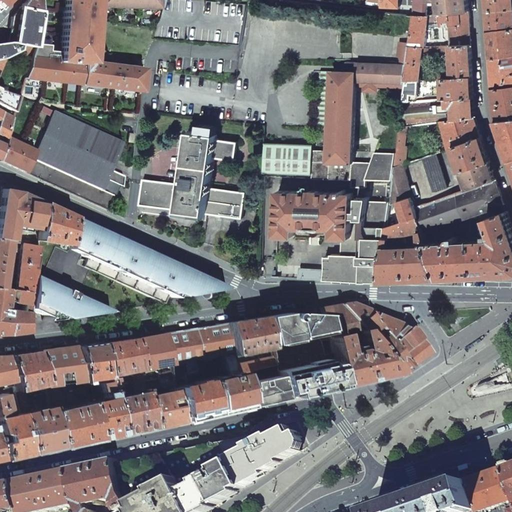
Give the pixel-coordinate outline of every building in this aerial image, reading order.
[(25,0),(20,7),(18,18),(15,29),(13,41),(7,42),(0,43),(0,58),(1,58),(3,58),(11,54),(17,51),(19,44),(34,47),(35,44),(40,14),(40,10),(40,0),(25,0)] [(0,0),(0,6),(2,8),(9,0),(0,0)] [(30,58),(24,78),(51,81),(140,92),(144,69),(91,62),(97,7),(157,9),(157,0),(65,0),(60,47),(35,44),(34,47),(30,58)] [(414,0),(414,15),(427,14),(428,4),(427,0),(414,0)] [(438,5),(439,13),(470,10),(468,0),(435,0),(436,2),(438,1),(438,5)] [(511,0),(487,0),(488,11),(511,7),(511,0)] [(489,26),(489,31),(511,28),(511,7),(488,11),(489,26)] [(439,13),(440,22),(450,21),(451,42),(452,42),(451,46),(471,44),(471,40),(470,10),(439,13)] [(429,14),(427,29),(431,30),(431,26),(440,25),(440,22),(439,13),(429,14)] [(414,15),(410,45),(424,46),(425,46),(427,29),(429,14),(427,14),(414,15)] [(11,17),(9,28),(15,29),(18,18),(11,17)] [(491,53),(491,58),(511,54),(511,28),(489,31),(491,53)] [(17,51),(11,54),(30,58),(34,47),(19,44),(17,51)] [(450,46),(452,72),(447,72),(447,73),(447,78),(473,76),(472,62),(471,44),(451,46),(450,46)] [(423,52),(424,46),(410,45),(408,64),(406,81),(419,80),(420,80),(423,52)] [(492,72),(493,89),(511,86),(511,54),(491,58),(492,72)] [(0,104),(13,112),(19,96),(0,89),(0,63),(3,58),(1,58),(0,58),(0,104)] [(357,81),(406,82),(406,81),(408,64),(348,62),(342,66),(342,71),(358,72),(357,81)] [(342,71),(333,71),(331,129),(331,150),(315,150),(314,174),(314,178),(352,179),(353,161),(355,161),(357,81),(358,72),(342,71)] [(331,129),(333,71),(321,71),(319,129),(331,129)] [(443,99),(474,96),(474,95),(473,76),(447,78),(441,78),(443,99)] [(406,82),(403,102),(416,101),(416,95),(419,95),(419,80),(406,81),(406,82)] [(511,86),(493,89),(496,105),(498,121),(511,119),(511,86)] [(453,110),(458,110),(458,119),(475,116),(475,103),(474,96),(443,99),(439,99),(440,112),(447,111),(453,110)] [(439,99),(416,101),(403,102),(400,127),(407,126),(442,121),(448,120),(447,111),(440,112),(439,99)] [(448,120),(458,119),(458,110),(453,110),(447,111),(448,120)] [(0,134),(5,137),(11,118),(0,111),(0,134)] [(31,158),(101,190),(110,170),(122,143),(53,111),(34,151),(31,158)] [(442,121),(450,148),(454,147),(482,137),(477,121),(475,116),(458,119),(448,120),(442,121)] [(511,119),(498,121),(500,128),(511,160),(511,159),(511,119)] [(397,153),(395,167),(403,164),(404,161),(406,161),(408,146),(405,146),(407,126),(400,127),(397,153)] [(144,179),(141,204),(147,205),(190,210),(202,212),(202,220),(207,220),(208,212),(244,217),(245,206),(247,192),(211,187),(215,156),(236,159),(239,142),(217,139),(218,134),(190,131),(183,184),(144,179)] [(20,144),(5,137),(3,145),(0,153),(0,160),(6,164),(10,166),(20,144)] [(454,147),(462,171),(490,160),(489,158),(482,137),(454,147)] [(265,172),(314,174),(315,150),(314,150),(314,144),(265,142),(265,172)] [(34,151),(20,144),(10,166),(17,169),(25,172),(31,158),(34,151)] [(395,167),(397,153),(375,152),(373,162),(355,161),(353,161),(352,179),(354,179),(354,186),(360,186),(360,190),(366,190),(366,186),(367,187),(368,179),(393,180),(395,167)] [(422,158),(434,192),(438,191),(448,188),(436,153),(422,158)] [(101,190),(31,158),(25,172),(106,210),(112,195),(111,195),(116,184),(119,186),(122,186),(123,176),(110,170),(101,190)] [(462,171),(468,189),(497,179),(492,166),(490,160),(462,171)] [(393,180),(390,205),(399,202),(405,221),(419,216),(417,207),(417,206),(403,164),(395,167),(393,180)] [(457,193),(465,218),(505,204),(497,179),(468,189),(457,193)] [(0,239),(7,241),(20,243),(36,247),(37,241),(43,203),(17,191),(17,193),(16,193),(10,192),(10,190),(1,188),(0,195),(0,239)] [(344,189),(344,192),(279,191),(278,235),(295,235),(295,226),(335,227),(335,236),(344,236),(353,236),(353,210),(354,198),(355,198),(355,195),(354,195),(354,193),(346,192),(346,189),(344,189)] [(419,216),(425,232),(465,218),(457,193),(430,202),(425,203),(417,206),(417,207),(419,216)] [(325,279),(363,281),(363,280),(370,281),(370,280),(373,280),(375,263),(382,264),(387,226),(388,226),(390,205),(390,201),(370,201),(370,197),(366,197),(359,197),(359,210),(353,210),(353,236),(344,236),(344,254),(333,254),(332,256),(326,256),(326,268),(325,279)] [(43,203),(37,241),(69,246),(73,217),(66,213),(43,203)] [(476,240),(478,276),(511,274),(511,223),(508,210),(489,217),(496,238),(478,240),(476,240)] [(382,264),(380,281),(440,278),(428,242),(425,232),(419,216),(405,221),(388,226),(387,226),(382,264)] [(87,258),(166,295),(173,298),(175,293),(176,294),(177,296),(197,293),(223,289),(224,288),(223,288),(223,287),(225,288),(227,288),(173,263),(138,247),(101,230),(73,217),(69,246),(69,248),(81,255),(87,258)] [(428,242),(440,278),(478,276),(476,240),(474,240),(428,242)] [(20,243),(13,290),(30,293),(32,275),(36,247),(20,243)] [(166,295),(87,258),(83,267),(89,270),(163,303),(166,295)] [(380,281),(382,264),(375,263),(373,280),(379,280),(379,281),(380,281)] [(302,278),(325,279),(326,268),(303,267),(302,278)] [(77,296),(40,279),(32,275),(30,293),(27,308),(45,316),(43,321),(58,319),(59,317),(61,318),(68,317),(108,312),(107,312),(108,311),(110,312),(111,312),(77,296)] [(0,335),(5,336),(26,333),(25,323),(27,308),(30,293),(13,290),(12,302),(23,304),(21,312),(11,311),(4,310),(7,294),(6,294),(6,292),(9,293),(9,290),(0,288),(0,335)] [(361,330),(373,344),(376,341),(369,332),(379,324),(367,310),(349,302),(340,304),(361,330)] [(326,333),(327,338),(341,335),(352,332),(357,331),(361,330),(340,304),(320,307),(322,315),(326,333)] [(367,310),(379,324),(385,333),(411,364),(429,352),(412,328),(367,310)] [(286,313),(264,317),(270,345),(326,333),(322,315),(294,313),(293,314),(291,313),(290,313),(288,313),(288,314),(286,313)] [(245,320),(227,323),(233,354),(233,355),(270,347),(270,345),(264,317),(245,320)] [(211,357),(219,356),(233,354),(227,323),(191,328),(197,354),(210,352),(211,357)] [(162,333),(168,364),(168,365),(200,359),(211,357),(210,352),(197,354),(191,328),(185,329),(168,332),(162,333)] [(333,364),(338,386),(369,379),(391,374),(396,373),(373,344),(361,330),(357,331),(357,334),(361,350),(357,351),(356,350),(355,349),(355,350),(354,345),(350,346),(351,351),(348,351),(347,352),(348,353),(345,354),(341,335),(327,338),(327,339),(331,352),(333,364)] [(133,338),(139,369),(168,364),(162,333),(149,336),(133,338)] [(275,371),(324,361),(325,364),(331,363),(332,364),(333,364),(331,352),(322,354),(319,341),(327,339),(327,338),(326,333),(270,345),(270,347),(272,356),(274,365),(237,373),(240,383),(276,375),(275,371)] [(373,344),(396,373),(411,364),(385,333),(376,341),(373,344)] [(472,350),(487,340),(485,337),(483,338),(470,347),(471,349),(472,350)] [(108,381),(110,388),(119,386),(117,378),(113,378),(112,374),(131,370),(131,372),(133,383),(142,381),(141,377),(139,369),(133,338),(113,342),(101,343),(107,377),(108,381)] [(75,346),(83,381),(107,377),(101,343),(88,345),(75,346)] [(37,351),(44,385),(44,386),(61,383),(83,381),(75,346),(56,349),(37,351)] [(22,353),(7,355),(12,381),(14,391),(23,390),(44,385),(37,351),(22,353)] [(508,360),(511,357),(511,352),(499,361),(501,365),(502,364),(508,360)] [(231,410),(244,407),(240,384),(240,383),(237,373),(235,364),(233,355),(233,354),(219,356),(223,376),(207,379),(206,374),(203,375),(205,380),(212,414),(231,410)] [(0,383),(12,381),(7,355),(0,355),(0,383)] [(272,356),(235,364),(237,373),(274,365),(272,356)] [(171,376),(172,380),(185,376),(185,375),(202,371),(200,359),(168,365),(170,371),(171,376)] [(300,394),(309,392),(308,390),(317,388),(317,391),(331,388),(338,386),(333,364),(332,364),(331,363),(325,364),(324,361),(275,371),(276,375),(240,383),(240,384),(244,407),(264,402),(264,400),(266,399),(270,398),(271,401),(300,394)] [(173,387),(172,380),(171,376),(157,378),(152,379),(142,381),(151,427),(168,424),(180,421),(173,387)] [(173,387),(180,421),(198,417),(212,414),(205,380),(173,387)] [(120,434),(110,388),(108,381),(98,383),(100,392),(102,393),(104,400),(88,402),(96,439),(110,436),(120,434)] [(110,388),(120,434),(137,430),(151,427),(142,381),(133,383),(135,394),(119,397),(117,390),(120,389),(119,386),(110,388)] [(48,407),(57,448),(79,443),(96,439),(88,402),(66,407),(61,383),(44,386),(44,387),(45,390),(48,407)] [(14,391),(19,413),(27,411),(23,390),(14,391)] [(0,452),(2,460),(24,455),(28,454),(19,413),(7,416),(5,407),(11,406),(8,392),(0,393),(0,452)] [(57,448),(48,407),(27,411),(19,413),(28,454),(45,450),(57,448)] [(244,437),(221,441),(234,465),(249,486),(250,487),(255,483),(254,480),(276,468),(275,465),(302,451),(299,445),(293,435),(290,427),(266,439),(263,433),(244,437)] [(305,441),(300,432),(293,435),(299,445),(305,441)] [(217,442),(194,447),(169,453),(164,454),(195,511),(207,511),(232,498),(231,496),(249,486),(234,465),(221,441),(217,442)] [(195,511),(164,454),(118,464),(125,495),(131,505),(121,511),(119,511),(195,511)] [(106,503),(117,500),(117,507),(121,511),(131,505),(125,495),(118,464),(117,459),(93,465),(72,469),(78,502),(80,505),(83,511),(96,511),(98,511),(94,505),(102,503),(103,507),(107,507),(106,503)] [(511,511),(511,488),(505,468),(469,481),(478,508),(479,511),(485,511),(507,504),(509,511),(511,511)] [(40,476),(16,482),(22,509),(22,511),(47,511),(80,505),(78,502),(72,469),(40,476)] [(468,511),(478,508),(469,481),(455,486),(424,496),(386,510),(380,511),(468,511)] [(0,485),(0,511),(7,511),(22,509),(16,482),(0,485)]
